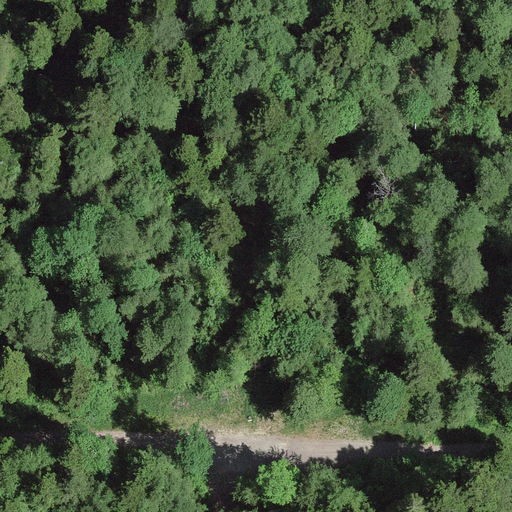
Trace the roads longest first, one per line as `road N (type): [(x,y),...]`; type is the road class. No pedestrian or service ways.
road 1 (track): [(511,442),(0,442)]
road 2 (track): [(511,25),(355,0)]
